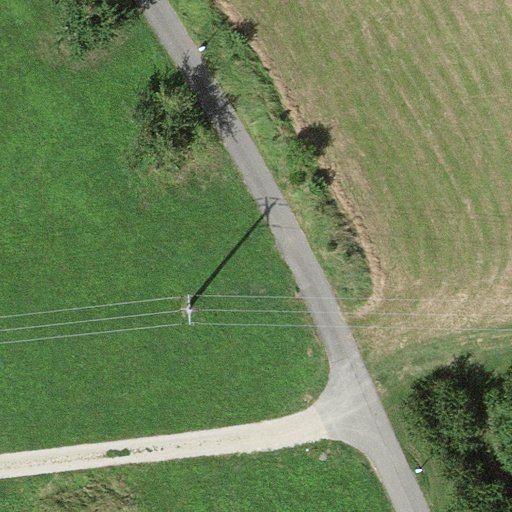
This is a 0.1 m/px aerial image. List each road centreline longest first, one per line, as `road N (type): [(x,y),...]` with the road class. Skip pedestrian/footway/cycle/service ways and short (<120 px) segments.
road 1 (residential): [(405,511),(353,417),(311,284),(210,95),(148,0)]
road 2 (track): [(353,417),(0,460)]
